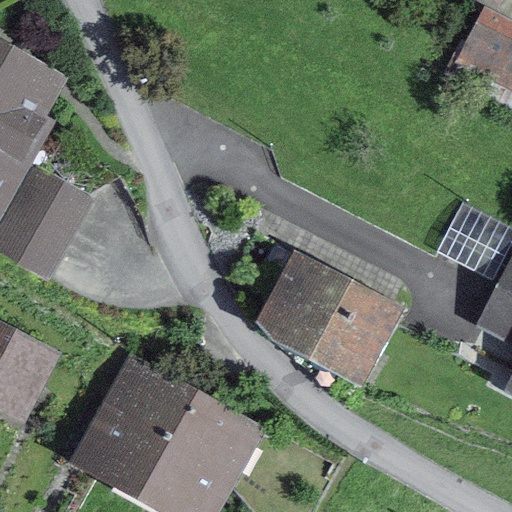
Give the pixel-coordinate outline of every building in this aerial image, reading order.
[(467,0),(483,9),(495,15),(503,0),(467,0)] [(511,24),(495,15),(483,9),(452,64),(511,96),(511,24)] [(0,211),(49,127),(39,122),(59,86),(0,51),(0,211)] [(91,204),(29,170),(0,221),(0,263),(44,288),(91,204)] [(511,229),(460,203),(434,255),(490,284),(508,250),(511,252),(511,255),(473,332),(511,351),(511,369),(496,401),(511,409),(511,229)] [(397,315),(287,256),(247,330),(264,357),(350,403),(397,315)] [(56,358),(0,328),(0,425),(15,434),(56,358)] [(217,511),(263,428),(126,355),(60,476),(127,511),(217,511)]
